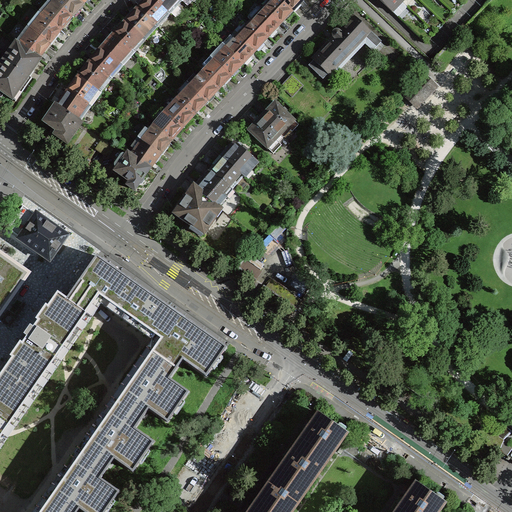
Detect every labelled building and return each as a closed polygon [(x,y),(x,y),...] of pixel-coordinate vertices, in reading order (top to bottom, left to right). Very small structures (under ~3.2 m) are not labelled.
[(49,0),(43,7),(46,10),(38,20),(35,17),(20,36),(23,38),(19,44),(39,58),(41,55),(43,52),(45,53),(53,42),(57,37),(56,36),(63,27),(66,24),(67,25),(77,15),(86,1),(86,0),(89,0),(90,0),(89,0),(49,0)] [(123,66),(120,63),(131,50),(136,45),(139,48),(146,40),(154,32),(151,29),(155,24),(160,20),(162,22),(170,14),(177,6),(175,3),(177,0),(141,0),(141,1),(143,2),(141,4),(137,8),(132,14),(130,12),(127,16),(124,19),(117,27),(119,28),(117,30),(114,34),(108,39),(107,38),(103,43),(100,46),(93,54),(95,55),(92,58),(90,61),(85,67),(83,66),(79,71),(77,74),(70,83),(72,84),(70,87),(68,90),(63,96),(62,95),(59,99),(56,104),(79,120),(81,121),(91,107),(87,104),(91,99),(94,102),(101,93),(108,84),(105,81),(108,76),(109,76),(113,72),(116,74),(123,66)] [(265,0),(268,3),(264,8),(259,12),(256,9),(248,17),(252,21),(247,26),(243,22),(235,31),(238,35),(234,39),(230,36),(222,44),(226,47),(221,52),(218,49),(210,57),(203,65),(206,68),(202,73),(197,77),(194,74),(186,82),(179,90),(182,94),(178,98),(173,103),(170,99),(162,108),(154,117),(157,121),(153,125),(149,131),(145,128),(138,137),(131,147),(135,150),(131,155),(150,168),(153,165),(154,162),(156,163),(162,155),(164,152),(168,147),(166,146),(171,140),(174,137),(176,135),(178,136),(184,128),(187,125),(191,121),(190,120),(195,114),(197,111),(200,109),(201,110),(208,103),(211,99),(215,95),(214,94),(219,89),(222,86),(224,83),(225,85),(232,78),(235,74),(239,70),(238,69),(243,63),(244,64),(247,64),(249,62),(251,60),(251,57),(250,56),(255,51),(256,50),(257,50),(260,50),(262,49),(264,47),(264,43),(263,42),(268,37),(269,36),(269,37),(273,37),(275,35),(276,33),(276,30),(275,29),(281,24),(283,21),(286,18),(288,19),(294,13),(297,10),(301,6),(299,4),(303,0),(265,0)] [(379,0),(392,12),(403,0),(379,0)] [(348,19),(348,22),(341,29),(340,31),(337,30),(333,31),(332,34),(333,37),(313,59),(329,75),(363,39),(374,50),(381,42),(353,16),(351,19),(348,19)] [(201,24),(189,37),(192,39),(204,27),(201,24)] [(41,59),(39,58),(19,44),(19,43),(8,60),(5,58),(0,64),(0,90),(15,101),(22,92),(19,90),(24,83),(41,59)] [(418,108),(437,87),(429,79),(423,73),(403,94),(418,108)] [(281,86),(292,97),(303,85),(292,75),(281,86)] [(281,145),(278,142),(290,130),(292,132),(299,125),(273,100),(266,108),(268,110),(264,113),(251,127),(249,130),(273,153),(281,145)] [(56,104),(44,121),(50,125),(53,127),(50,131),(67,143),(76,131),(72,128),(79,120),(56,104)] [(96,148),(108,157),(116,145),(104,136),(96,148)] [(213,167),(210,170),(204,177),(202,175),(197,181),(193,185),(218,207),(227,197),(223,194),(229,186),(234,181),(236,184),(243,176),(243,175),(248,169),(251,170),(258,162),(235,142),(228,149),(227,148),(223,153),(221,156),(213,164),(215,165),(213,167)] [(144,181),(144,177),(150,168),(131,155),(127,152),(115,170),(122,176),(126,179),(129,182),(127,184),(135,190),(139,185),(142,184),(144,181)] [(192,226),(191,228),(201,235),(203,233),(204,234),(221,209),(218,207),(193,185),(193,186),(174,213),(185,220),(192,226)] [(35,214),(23,206),(7,228),(19,237),(18,238),(50,261),(58,249),(68,235),(58,229),(59,228),(46,219),(45,219),(36,213),(35,214)] [(0,313),(28,273),(0,252),(0,313)] [(97,256),(67,299),(66,300),(86,314),(92,306),(95,308),(103,298),(106,300),(110,303),(107,306),(115,312),(118,308),(125,313),(122,317),(126,320),(130,323),(133,319),(140,324),(138,328),(146,333),(148,330),(159,337),(161,339),(152,351),(177,368),(183,360),(206,377),(226,347),(97,256)] [(245,260),(239,268),(256,280),(262,272),(245,260)] [(296,294),(272,278),(266,286),(264,285),(256,297),(288,319),(300,300),(294,296),(296,294)] [(58,292),(0,374),(0,437),(5,430),(14,418),(17,420),(22,413),(19,411),(23,405),(26,407),(32,400),(28,397),(37,385),(40,387),(46,380),(42,377),(46,371),(50,374),(55,367),(51,364),(59,354),(67,341),(71,344),(76,336),(73,334),(77,328),(80,330),(85,323),(82,321),(86,314),(66,300),(67,299),(58,292)] [(170,378),(177,368),(152,351),(146,360),(143,358),(129,378),(132,380),(127,388),(124,386),(117,395),(114,399),(117,401),(142,418),(149,409),(167,422),(174,413),(171,411),(180,399),(182,400),(189,391),(170,378)] [(135,428),(142,418),(117,401),(111,410),(108,408),(94,427),(97,430),(92,437),(89,435),(82,445),(79,449),(82,451),(107,468),(114,458),(133,472),(139,463),(136,461),(145,448),(148,450),(154,441),(135,428)] [(305,434),(300,440),(327,459),(346,432),(319,413),(305,434)] [(511,431),(503,424),(495,435),(483,427),(476,436),(480,439),(497,451),(501,440),(511,431)] [(327,459),(300,440),(288,457),(280,469),(307,488),(327,459)] [(101,477),(107,468),(82,451),(76,459),(73,457),(60,477),(63,479),(57,487),(54,485),(47,494),(45,498),(48,500),(64,511),(76,511),(79,508),(85,511),(104,511),(102,510),(110,498),(113,499),(119,490),(101,477)] [(289,511),(307,488),(280,469),(267,487),(259,498),(279,511),(289,511)] [(436,511),(444,501),(417,482),(409,494),(398,509),(402,511),(436,511)] [(279,511),(259,498),(249,511),(279,511)] [(64,511),(48,500),(42,509),(39,507),(35,511),(64,511)]
